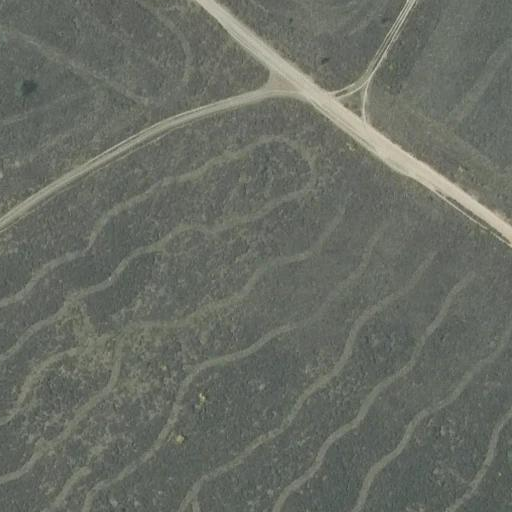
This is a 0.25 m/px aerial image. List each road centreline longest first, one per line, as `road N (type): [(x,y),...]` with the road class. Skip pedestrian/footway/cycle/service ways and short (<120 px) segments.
road 1 (track): [(511,233),(200,0)]
road 2 (track): [(0,221),(135,137),(243,98),(291,90),(334,104)]
